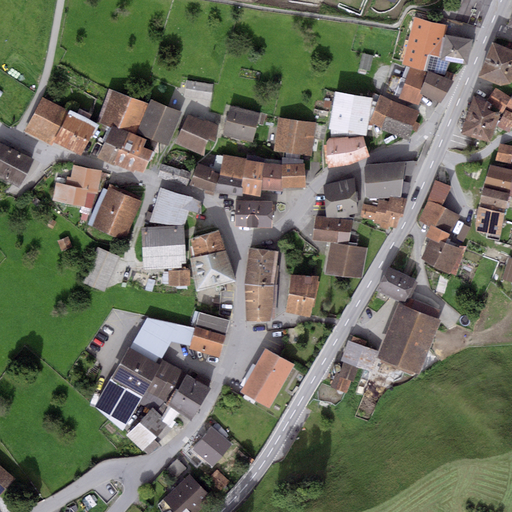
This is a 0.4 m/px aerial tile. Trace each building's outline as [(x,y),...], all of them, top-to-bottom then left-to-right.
[(444,26),(409,18),(398,64),(409,66),(421,69),(425,55),(441,43),(443,34),(444,26)] [(468,38),(443,34),(441,43),(438,58),(450,60),(464,62),(468,38)] [(425,55),(421,69),(426,73),(442,79),(450,60),(438,58),(441,43),(425,55)] [(511,83),(511,50),(496,44),(481,78),(509,90),(511,83)] [(416,95),(424,77),(409,70),(397,97),(413,104),(416,95)] [(442,79),(426,73),(424,77),(416,95),(439,104),(448,82),(442,79)] [(216,83),(183,78),(179,98),(212,103),(216,83)] [(495,90),(488,98),(487,102),(500,106),(505,108),(509,97),(495,90)] [(146,105),(111,92),(100,122),(108,125),(122,130),(136,134),(146,105)] [(369,99),(331,93),(326,129),(363,134),(369,99)] [(397,103),(379,96),(369,124),(408,140),(418,112),(397,103)] [(487,102),(471,96),(459,132),(487,142),(500,106),(487,102)] [(25,131),(51,144),(54,139),(67,112),(41,99),(25,131)] [(152,101),(146,118),(173,128),(179,112),(152,101)] [(259,113),(227,106),(221,134),(253,141),(259,113)] [(95,127),(67,112),(54,139),(82,153),(95,127)] [(511,116),(503,113),(498,126),(510,131),(511,124),(511,116)] [(218,130),(185,117),(174,144),(207,157),(218,130)] [(146,118),(140,134),(166,144),(173,128),(146,118)] [(318,124),(278,119),(274,151),(314,156),(318,124)] [(96,157),(109,163),(122,130),(108,125),(96,157)] [(122,130),(109,163),(131,172),(134,165),(141,168),(148,151),(142,149),(145,139),(136,134),(122,130)] [(347,137),(324,140),(327,169),(348,165),(368,156),(361,138),(347,140),(347,137)] [(0,144),(0,178),(17,187),(30,159),(0,144)] [(496,159),(510,163),(511,156),(511,148),(499,146),(496,159)] [(244,157),(219,154),(218,173),(212,191),(237,197),(238,193),(243,160),(244,157)] [(263,163),(243,160),(238,193),(257,197),(258,189),(263,163)] [(405,162),(361,166),(362,199),(400,197),(405,162)] [(278,163),(263,163),(258,189),(280,192),(279,189),(278,166),(278,163)] [(189,172),(162,165),(159,177),(186,184),(189,172)] [(218,173),(194,165),(188,184),(212,191),(218,173)] [(304,165),(278,166),(279,189),(304,188),(304,165)] [(511,176),(511,170),(487,165),(480,190),(507,197),(511,176)] [(68,186),(55,184),(52,201),(95,209),(102,171),(72,166),(68,186)] [(451,187),(435,180),(426,200),(442,207),(451,187)] [(353,182),(320,185),(324,218),(356,214),(353,182)] [(142,200),(109,186),(92,227),(125,240),(142,200)] [(480,190),(477,208),(503,213),(507,197),(480,190)] [(193,198),(161,191),(148,226),(184,226),(188,213),(199,216),(200,204),(193,198)] [(442,207),(426,200),(416,223),(429,229),(447,237),(453,239),(463,217),(442,207)] [(401,201),(362,204),(359,225),(394,230),(401,201)] [(271,205),(234,203),(233,225),(270,227),(271,205)] [(503,213),(477,208),(473,227),(474,232),(499,237),(503,213)] [(350,221),(313,217),(311,240),(330,243),(347,244),(348,236),(350,221)] [(184,227),(139,228),(140,268),(185,267),(184,227)] [(447,237),(429,229),(424,239),(428,240),(442,246),(447,237)] [(187,239),(192,257),(222,249),(218,231),(187,239)] [(347,244),(330,243),(326,274),(364,278),(369,238),(348,236),(347,244)] [(442,246),(428,240),(419,260),(449,275),(461,253),(442,246)] [(120,257),(96,247),(81,283),(105,294),(120,257)] [(186,259),(194,289),(231,279),(222,249),(192,257),(186,259)] [(245,283),(272,285),(275,254),(247,252),(245,283)] [(511,259),(509,258),(502,279),(511,282),(511,259)] [(414,280),(386,267),(374,290),(403,304),(414,280)] [(188,272),(168,271),(168,286),(188,286),(188,272)] [(315,281),(289,276),(282,312),(309,317),(315,281)] [(272,285),(245,283),(246,321),(269,321),(272,285)] [(440,320),(395,304),(375,361),(420,377),(440,320)] [(188,349),(217,357),(227,322),(221,320),(198,314),(188,349)] [(377,352),(347,341),(339,361),(370,372),(377,352)] [(127,346),(108,378),(138,396),(142,389),(157,364),(127,346)] [(292,366),(263,349),(241,386),(238,392),(267,409),(292,366)] [(157,364),(142,389),(165,402),(183,373),(160,359),(157,364)] [(357,370),(342,365),(338,376),(353,381),(357,370)] [(183,373),(165,402),(190,418),(208,388),(183,373)] [(351,383),(335,376),(331,387),(347,394),(351,383)] [(168,425),(150,410),(126,437),(148,456),(158,445),(154,441),(168,425)] [(232,444),(210,427),(191,451),(213,468),(232,444)] [(185,466),(178,460),(167,473),(173,479),(185,466)] [(0,494),(15,477),(0,464),(0,494)] [(202,511),(213,503),(188,477),(163,500),(174,511),(202,511)]
